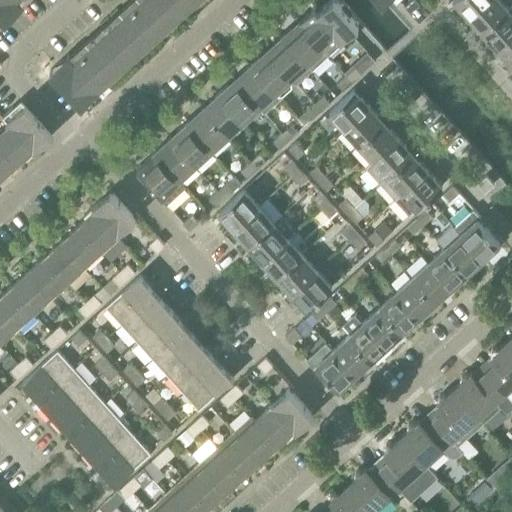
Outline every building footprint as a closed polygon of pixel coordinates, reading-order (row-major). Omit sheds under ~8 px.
[(0,0),(0,13),(1,14),(5,10),(11,16),(20,8),(15,1),(16,0),(0,0)] [(64,57),(55,66),(61,72),(56,76),(80,102),(82,104),(99,89),(99,88),(116,73),(133,58),(151,42),(167,27),(184,11),(196,0),(139,0),(70,63),(64,57)] [(340,39),(349,31),(359,22),(338,0),(327,0),(317,9),(320,12),(319,12),(339,34),(337,36),(340,39)] [(411,0),(405,5),(419,21),(429,12),(417,0),(411,0)] [(433,8),(442,0),(427,0),(427,1),(433,8)] [(455,0),(468,14),(484,0),(455,0)] [(484,0),(468,14),(483,31),(508,8),(501,0),(484,0)] [(511,4),(508,8),(483,31),(497,46),(511,32),(511,4)] [(323,48),(337,36),(339,34),(319,12),(320,12),(317,9),(315,6),(298,21),(323,48)] [(323,48),(298,21),(282,35),(307,63),(323,48)] [(511,32),(497,46),(511,62),(511,32)] [(291,77),(291,78),(296,83),(313,69),(307,63),(282,35),(266,50),(291,77)] [(275,92),(276,92),(277,91),(279,94),(282,94),(292,85),(292,82),(289,79),(291,78),(291,77),(266,50),(250,64),(275,92)] [(281,97),(276,92),(275,92),(250,64),(234,79),(260,106),(265,112),(281,97)] [(356,66),(347,74),(353,81),(362,73),(356,66)] [(337,83),(343,89),(353,81),(347,74),(337,83)] [(234,79),(218,93),(243,121),(260,106),(234,79)] [(329,111),(344,128),(369,105),(354,88),(343,98),(340,101),(329,111)] [(227,136),(243,121),(218,93),(202,108),(227,136)] [(315,103),(321,110),(330,102),(324,95),(315,103)] [(25,103),(16,111),(12,106),(2,116),(10,124),(11,123),(20,134),(21,133),(36,150),(54,134),(25,103)] [(311,118),(321,110),(315,103),(305,112),(311,118)] [(369,105),(344,128),(358,143),(383,121),(369,105)] [(202,108),(186,122),(211,150),(227,136),(202,108)] [(358,143),(373,159),(398,137),(383,121),(358,143)] [(186,122),(169,137),(195,165),(211,150),(186,122)] [(9,125),(0,132),(0,144),(17,163),(25,156),(27,158),(36,150),(21,133),(20,134),(11,123),(10,124),(9,125)] [(292,124),(283,132),(289,139),(298,131),(292,124)] [(280,147),(289,139),(283,132),(273,140),(280,147)] [(169,137),(154,152),(179,179),(195,165),(169,137)] [(398,137),(373,159),(366,166),(380,182),(413,153),(398,137)] [(304,151),(296,141),(289,148),(297,157),(304,151)] [(0,178),(17,163),(0,144),(0,178)] [(186,187),(179,179),(154,152),(153,152),(153,153),(138,167),(162,194),(160,196),(166,203),(186,187)] [(260,153),(251,161),(257,168),(266,160),(260,153)] [(395,198),(427,169),(413,153),(380,182),(395,198)] [(292,175),(299,168),(291,159),(284,165),(292,175)] [(247,177),(257,168),(251,161),(241,170),(247,177)] [(318,179),(325,173),(317,165),(310,171),(318,179)] [(307,178),(299,168),(292,175),(300,184),(307,178)] [(427,169),(395,198),(409,214),(417,208),(428,198),(431,196),(431,195),(442,185),(427,169)] [(334,183),(325,173),(318,179),(327,189),(334,183)] [(494,183),(486,174),(478,182),(485,191),(494,183)] [(228,182),(218,190),(225,198),(234,189),(228,182)] [(459,192),(453,185),(443,193),(449,200),(459,192)] [(219,211),(233,227),(259,204),(244,188),(233,199),(232,198),(229,201),(230,202),(219,211)] [(216,206),(225,198),(218,190),(209,199),(216,206)] [(102,199),(93,206),(118,234),(135,218),(111,191),(102,199)] [(313,197),(321,206),(328,200),(320,191),(313,197)] [(347,212),(354,206),(346,197),(339,203),(347,212)] [(328,200),(321,206),(330,216),(337,210),(328,200)] [(259,204),(233,227),(248,243),(273,220),(259,204)] [(118,234),(93,206),(84,215),(86,217),(79,224),(101,249),(118,234)] [(363,215),(354,206),(347,212),(356,221),(363,215)] [(426,208),(417,217),(423,224),(433,215),(426,208)] [(500,243),(478,219),(481,215),(474,208),(454,225),(460,232),(461,232),(486,260),(493,254),(491,251),(500,243)] [(280,213),(273,220),(248,243),(262,259),(287,236),(295,229),(280,213)] [(199,221),(193,214),(183,222),(190,229),(199,221)] [(414,232),(423,224),(417,217),(408,225),(414,232)] [(342,230),(350,239),(357,232),(349,223),(342,230)] [(79,224),(62,239),(85,264),(101,249),(79,224)] [(384,238),(375,229),(369,235),(377,245),(384,238)] [(357,232),(350,239),(358,248),(365,242),(357,232)] [(460,232),(444,247),(467,272),(473,267),(475,270),(486,260),(461,232),(460,232)] [(164,244),(157,236),(149,243),(157,251),(164,244)] [(287,236),(262,259),(277,275),(302,252),(287,236)] [(394,237),(386,245),(392,252),(401,244),(394,237)] [(45,254),(68,280),(85,264),(62,239),(45,254)] [(392,252),(386,245),(376,254),(382,261),(392,252)] [(451,287),(467,272),(444,247),(428,261),(451,287)] [(277,275),(291,291),(317,268),(302,252),(277,275)] [(45,254),(28,270),(51,295),(68,280),(45,254)] [(436,301),(451,287),(428,261),(413,275),(436,301)] [(120,270),(128,278),(135,271),(128,263),(120,270)] [(362,266),(353,275),(360,282),(369,273),(362,266)] [(317,268),(291,291),(307,308),(318,298),(322,295),(321,295),(332,285),(317,268)] [(10,286),(33,311),(51,295),(28,270),(10,286)] [(128,278),(120,270),(112,277),(120,285),(128,278)] [(122,323),(156,292),(141,274),(106,306),(122,323)] [(350,290),(360,282),(353,275),(344,283),(350,290)] [(419,316),(436,301),(413,275),(396,290),(419,316)] [(10,286),(0,294),(0,307),(16,326),(33,311),(10,286)] [(403,330),(419,316),(396,290),(380,305),(403,330)] [(172,309),(156,292),(122,323),(137,340),(172,309)] [(94,294),(87,301),(94,308),(101,301),(94,294)] [(321,304),(327,311),(337,303),(330,295),(321,304)] [(94,308),(87,301),(79,308),(86,315),(94,308)] [(327,311),(321,304),(312,312),(318,319),(327,311)] [(387,344),(403,330),(380,305),(364,319),(387,344)] [(0,340),(16,326),(0,307),(0,340)] [(187,326),(172,309),(137,340),(152,357),(187,326)] [(371,359),(387,344),(364,319),(348,334),(371,359)] [(60,325),(52,332),(59,339),(67,333),(60,325)] [(187,326),(152,357),(168,374),(202,343),(187,326)] [(301,334),(295,327),(286,336),(292,343),(301,334)] [(93,335),(100,343),(107,335),(101,328),(93,335)] [(87,337),(79,330),(72,337),(79,345),(87,337)] [(51,347),(59,339),(52,332),(44,339),(51,347)] [(348,334),(332,348),(357,377),(368,367),(365,365),(371,359),(348,334)] [(115,344),(107,335),(100,343),(107,351),(115,344)] [(494,362),(486,370),(511,398),(511,345),(507,340),(498,347),(497,346),(495,346),(494,347),(493,347),(492,349),(491,350),(491,351),(492,353),(489,356),(494,362)] [(350,383),(357,377),(332,348),(325,341),(306,357),(314,366),(316,364),(339,388),(347,381),(350,383)] [(217,359),(202,343),(168,374),(183,391),(217,359)] [(23,381),(39,398),(74,367),(58,349),(23,381)] [(26,355),(18,362),(25,370),(33,363),(26,355)] [(96,364),(103,371),(110,364),(104,357),(96,364)] [(258,364),(265,372),(273,364),(266,357),(258,364)] [(233,377),(217,359),(183,391),(199,408),(233,377)] [(18,377),(25,370),(18,362),(10,369),(18,377)] [(131,362),(124,369),(131,376),(138,370),(131,362)] [(110,364),(103,371),(110,379),(118,372),(110,364)] [(39,398),(54,415),(89,383),(74,367),(39,398)] [(145,378),(138,370),(131,376),(138,384),(145,378)] [(462,381),(454,388),(484,421),(501,406),(507,412),(511,407),(511,398),(486,370),(477,378),(471,372),(468,375),(466,374),(465,374),(463,374),(462,375),(461,377),(461,379),(462,381)] [(69,432),(104,400),(89,383),(54,415),(69,432)] [(229,390),(236,398),(243,391),(236,383),(229,390)] [(289,388),(272,403),(297,431),(305,423),(303,421),(312,413),(289,388)] [(441,410),(433,418),(458,445),(484,421),(454,388),(446,395),(443,394),(441,394),(440,395),(439,396),(438,398),(438,399),(439,401),(436,404),(441,410)] [(126,397),(133,405),(141,398),(134,390),(126,397)] [(228,405),(236,398),(229,390),(220,397),(228,405)] [(162,396),(154,403),(161,410),(169,403),(162,396)] [(141,398),(133,405),(140,413),(148,406),(141,398)] [(69,432),(85,449),(120,417),(104,400),(69,432)] [(176,411),(169,403),(161,410),(168,418),(176,411)] [(287,439),(297,431),(272,403),(255,418),(278,444),(285,437),(287,439)] [(195,420),(202,428),(209,422),(202,414),(195,420)] [(120,417),(85,449),(100,466),(135,434),(120,417)] [(255,418),(238,434),(261,459),(278,444),(255,418)] [(409,429),(401,436),(426,464),(443,448),(447,453),(450,455),(454,456),(457,455),(459,454),(463,451),(458,445),(433,418),(424,426),(419,420),(415,423),(414,422),(413,422),(411,422),(410,422),(408,424),(408,425),(408,427),(408,428),(409,429)] [(194,436),(202,428),(195,420),(187,428),(177,437),(187,448),(194,436)] [(172,432),(165,424),(157,432),(164,439),(172,432)] [(135,434),(100,466),(116,483),(151,452),(135,434)] [(244,474),(261,459),(238,434),(221,449),(244,474)] [(388,458),(380,465),(400,488),(426,464),(401,436),(393,443),(392,443),(390,442),(389,442),(387,443),(385,444),(385,446),(386,448),(387,449),(383,452),(388,458)] [(175,453),(168,445),(161,452),(168,459),(175,453)] [(226,490),(244,474),(221,449),(204,465),(226,490)] [(160,467),(168,459),(161,452),(152,459),(160,467)] [(204,465),(187,480),(209,505),(226,490),(204,465)] [(372,511),(373,511),(400,488),(380,465),(370,474),(365,468),(362,471),(360,470),(359,470),(358,470),(356,471),(355,472),(355,473),(355,475),(356,477),(348,484),(372,511)] [(497,468),(491,473),(500,484),(506,478),(497,468)] [(127,482),(134,490),(141,483),(134,476),(127,482)] [(184,511),(202,511),(209,505),(187,480),(170,496),(184,511)] [(126,498),(134,490),(127,482),(119,490),(126,498)] [(372,511),(348,484),(340,491),(339,491),(338,490),(336,490),(335,490),(334,491),(333,492),(332,494),(332,495),(333,497),(330,500),(335,506),(327,511),(372,511)] [(153,511),(184,511),(170,496),(153,511)]
